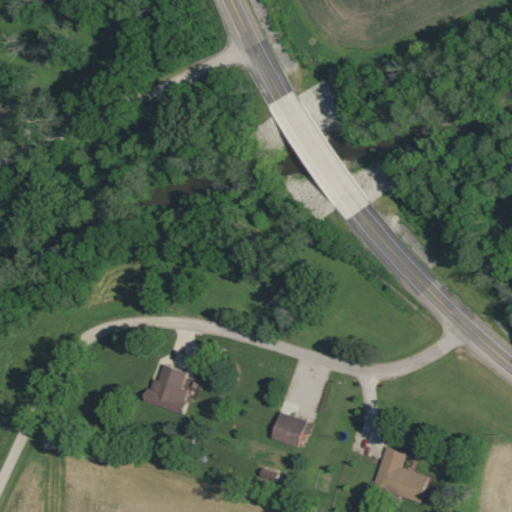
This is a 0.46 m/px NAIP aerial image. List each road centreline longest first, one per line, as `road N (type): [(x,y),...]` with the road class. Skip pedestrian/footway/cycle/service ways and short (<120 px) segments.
road 1 (residential): [(0,487),(82,343),(107,326),(232,330),(361,371),(437,354),(470,329)]
road 2 (secondary): [(511,364),(470,329),(350,191),(256,46),(238,0)]
road 3 (residential): [(0,162),(256,46)]
